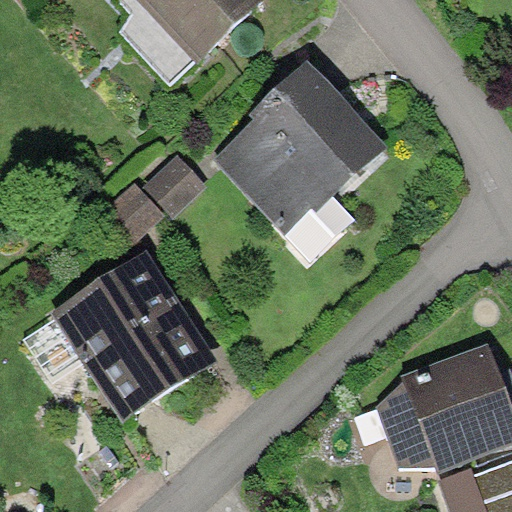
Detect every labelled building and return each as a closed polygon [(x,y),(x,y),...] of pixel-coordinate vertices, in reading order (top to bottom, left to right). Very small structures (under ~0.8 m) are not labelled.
[(108,0),(181,83),(263,12),(253,0),(108,0)] [(328,202),(381,159),(309,70),(208,152),(301,267),(349,228),(328,202)] [(181,159),(150,189),(179,219),(210,189),(181,159)] [(221,362),(149,250),(52,312),(124,424),(221,362)] [(511,415),(496,359),(409,383),(437,482),(511,460),(511,415)]
